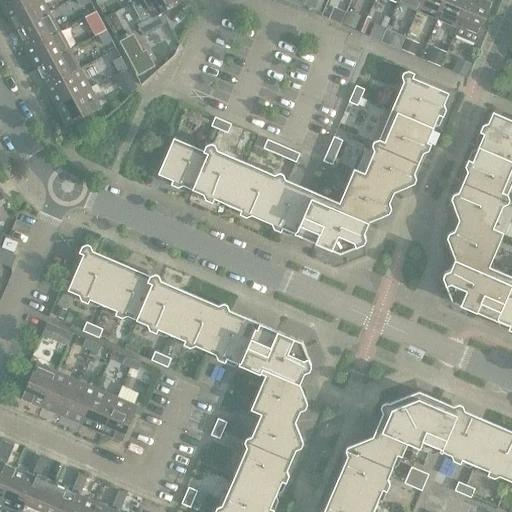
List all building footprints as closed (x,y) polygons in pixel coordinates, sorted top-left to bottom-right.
[(0,0),(0,1),(5,11),(24,0),(0,0)] [(42,0),(24,0),(5,11),(15,30),(49,12),(42,0)] [(141,0),(151,17),(137,24),(143,35),(168,22),(162,12),(184,0),(141,0)] [(306,0),(303,8),(314,12),(318,0),(306,0)] [(398,0),(398,2),(418,10),(422,0),(398,0)] [(422,0),(418,10),(438,19),(445,0),(422,0)] [(445,0),(438,19),(457,27),(469,0),(445,0)] [(491,0),(469,0),(457,27),(455,34),(475,43),(480,33),(485,34),(490,23),(485,21),(493,1),(491,0)] [(335,6),(329,19),(341,24),(346,11),(335,6)] [(49,12),(15,30),(25,49),(59,31),(49,12)] [(348,12),(342,25),(355,30),(360,17),(348,12)] [(98,16),(88,22),(95,36),(98,34),(106,30),(98,16)] [(375,23),(369,36),(381,42),(387,28),(375,23)] [(387,28),(381,42),(401,50),(406,37),(387,28)] [(36,68),(70,49),(59,31),(25,49),(36,68)] [(406,37),(401,50),(414,56),(420,43),(406,37)] [(70,49),(36,68),(46,87),(80,68),(70,49)] [(434,49),(428,62),(440,67),(446,54),(434,49)] [(143,52),(130,59),(139,75),(155,66),(146,50),(143,52)] [(120,56),(112,61),(118,72),(126,68),(120,56)] [(457,59),(452,72),(466,79),(468,75),(472,65),(457,59)] [(46,87),(56,106),(90,87),(80,68),(46,87)] [(127,69),(115,75),(120,85),(132,79),(132,78),(127,69)] [(274,229),(281,232),(282,228),(340,253),(358,246),(364,243),(366,238),(364,233),(369,222),(389,213),(391,209),(389,203),(394,192),(408,187),(414,184),(416,179),(414,174),(423,153),(428,151),(431,144),(428,142),(439,116),(443,117),(446,110),(444,105),(449,93),(413,78),(415,74),(408,71),(403,73),(402,77),(404,82),(409,84),(368,181),(357,176),(343,210),(215,156),(217,150),(215,145),(211,143),(206,145),(204,151),(174,138),(158,175),(172,181),(171,185),(178,188),(183,186),(203,194),(205,199),(212,203),(214,199),(241,210),(239,214),(246,217),(252,215),(272,224),(274,229)] [(349,102),(358,106),(365,89),(356,86),(349,102)] [(90,87),(56,106),(67,126),(101,107),(90,87)] [(449,233),(447,238),(449,245),(455,259),(450,270),(445,272),(443,277),(445,283),(452,301),(510,326),(508,330),(511,331),(511,283),(481,270),(496,236),(485,231),(511,169),(511,120),(493,112),(488,124),(483,126),(480,133),(488,136),(476,163),(468,160),(465,166),(467,172),(458,192),(453,195),(451,199),(459,220),(454,231),(449,233)] [(215,117),(211,126),(228,133),(231,124),(215,117)] [(332,165),(343,140),(334,137),(323,161),(332,165)] [(267,140),(263,149),(296,163),(300,153),(267,140)] [(17,243),(6,239),(3,247),(14,251),(17,243)] [(0,244),(1,242),(0,241),(0,262),(12,267),(17,256),(0,248),(0,244)] [(225,511),(273,511),(274,510),(271,508),(282,481),(286,483),(289,476),(287,471),(296,450),(301,448),(303,443),(295,422),(300,411),(305,409),(307,404),(305,398),(299,384),(304,372),(310,370),(312,365),(309,359),(302,341),(277,331),(275,336),(90,257),(93,251),(90,246),(87,244),(82,246),(79,253),(83,255),(68,291),(79,295),(81,301),(88,304),(90,300),(117,311),(115,315),(122,318),(127,316),(147,325),(150,330),(157,333),(158,329),(185,341),(183,344),(190,348),(196,345),(216,354),(218,360),(225,363),(226,359),(271,378),(258,406),(269,411),(225,511)] [(58,307),(55,315),(62,318),(65,310),(58,307)] [(46,322),(41,334),(67,345),(72,333),(46,322)] [(86,322),(83,331),(99,338),(103,329),(86,322)] [(82,346),(90,350),(93,342),(85,338),(82,346)] [(101,345),(93,342),(90,350),(97,353),(101,345)] [(155,351),(151,360),(168,367),(171,358),(155,351)] [(125,355),(122,363),(130,367),(133,359),(125,355)] [(133,359),(130,367),(137,370),(140,362),(133,359)] [(42,407),(57,372),(36,363),(21,398),(42,407)] [(57,372),(42,407),(62,416),(77,380),(57,372)] [(82,424),(97,389),(77,380),(62,416),(82,424)] [(138,394),(122,387),(117,397),(101,433),(122,441),(137,406),(134,405),(138,394)] [(101,433),(117,397),(97,389),(82,424),(101,433)] [(357,450),(330,511),(373,511),(383,490),(387,491),(390,484),(388,479),(398,455),(402,457),(408,442),(420,447),(422,443),(451,455),(453,460),(460,463),(462,460),(489,471),(487,475),(494,478),(499,476),(511,481),(511,437),(419,398),(391,409),(377,441),(357,450)] [(220,439),(227,422),(218,418),(211,435),(220,439)] [(232,421),(227,432),(237,436),(242,425),(232,421)] [(0,503),(1,504),(16,468),(6,464),(14,446),(1,440),(0,441),(0,503)] [(36,464),(44,468),(48,460),(40,456),(36,464)] [(44,468),(36,464),(33,472),(41,475),(44,468)] [(422,491),(429,475),(411,467),(404,483),(422,491)] [(20,511),(36,477),(16,468),(1,504),(20,511)] [(79,473),(76,481),(84,485),(87,477),(79,473)] [(36,477),(20,511),(43,511),(55,485),(36,477)] [(80,492),(84,485),(76,481),(72,489),(80,492)] [(458,482),(455,491),(471,498),(475,489),(458,482)] [(55,485),(43,511),(67,511),(75,494),(55,485)] [(193,501),(197,491),(188,487),(181,504),(190,508),(193,501)] [(119,490),(115,498),(124,502),(127,494),(119,490)] [(197,491),(193,501),(204,505),(208,495),(197,491)] [(90,511),(95,502),(75,494),(67,511),(90,511)] [(120,509),(124,502),(115,498),(112,506),(120,509)] [(95,502),(90,511),(114,511),(115,511),(95,502)]
